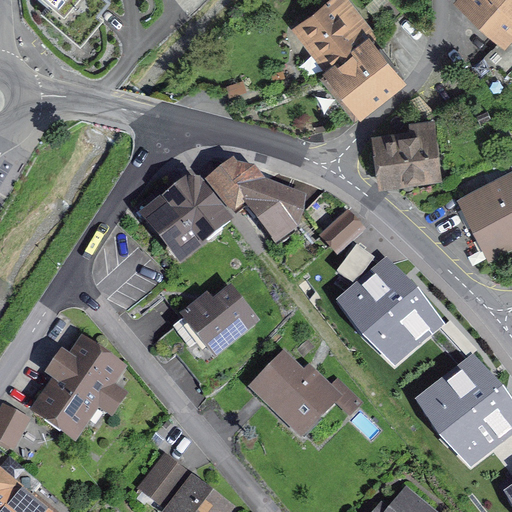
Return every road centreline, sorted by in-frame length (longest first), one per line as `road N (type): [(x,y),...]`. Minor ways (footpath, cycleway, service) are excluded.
road 1 (residential): [(496,318),(386,209),(322,164),(177,121)]
road 2 (residential): [(66,279),(269,511)]
road 3 (residential): [(177,121),(66,279)]
